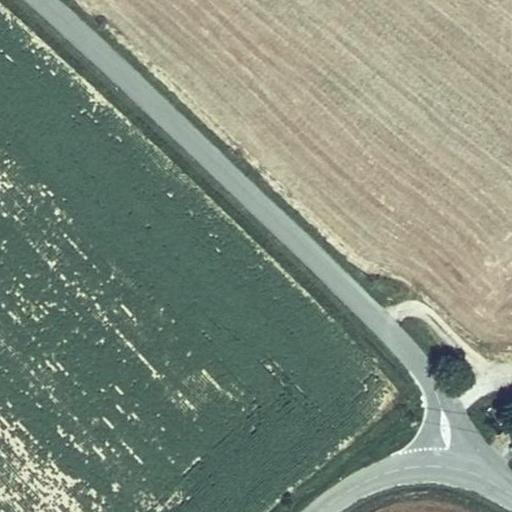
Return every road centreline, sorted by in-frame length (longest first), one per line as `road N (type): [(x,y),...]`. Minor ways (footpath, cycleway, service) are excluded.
road 1 (tertiary): [(40,0),(383,321),(430,383),(444,438),(440,464)]
road 2 (tertiary): [(322,511),(357,484),(440,464)]
